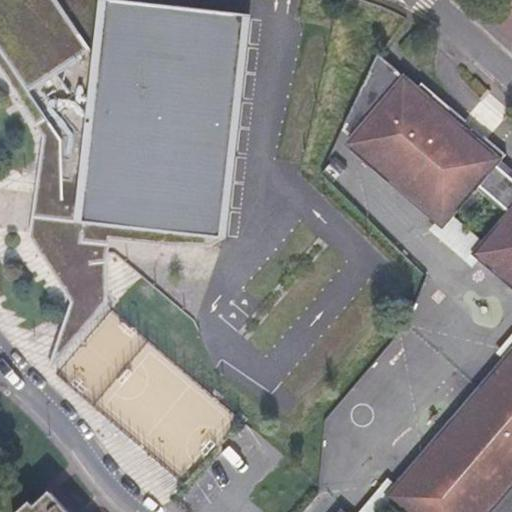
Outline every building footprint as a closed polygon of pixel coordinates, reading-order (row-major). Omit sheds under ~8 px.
[(0,0),(0,49),(28,88),(92,47),(59,0),(0,0)] [(59,0),(92,47),(96,0),(59,0)] [(249,16),(110,0),(96,0),(92,47),(74,221),(224,239),(249,16)] [(224,239),(74,221),(92,47),(28,88),(0,49),(0,68),(42,134),(27,236),(70,302),(48,370),(105,301),(106,261),(110,241),(158,245),(211,244),(224,239)] [(511,349),(503,359),(504,360),(477,390),(485,397),(469,415),(461,409),(420,456),(428,463),(413,481),(405,473),(384,498),(392,505),(393,505),(401,511),(340,511),(339,511),(511,511),(511,180),(497,167),(506,156),(485,138),(478,146),(460,131),(467,123),(422,84),(418,90),(398,73),(399,72),(379,55),(337,122),(344,126),(342,131),(365,151),(359,158),(372,169),(403,196),(413,185),(436,205),(435,206),(451,220),(453,217),(480,186),(510,213),(483,243),(472,255),(479,261),(511,289),(511,349)] [(332,181),(345,167),(333,157),(320,171),(332,181)] [(483,243),(453,217),(451,220),(444,214),(429,231),(472,269),(479,261),(472,255),(483,243)] [(511,335),(495,354),(502,360),(503,359),(511,349),(511,335)] [(65,511),(48,494),(32,508),(28,503),(18,511),(65,511)]
